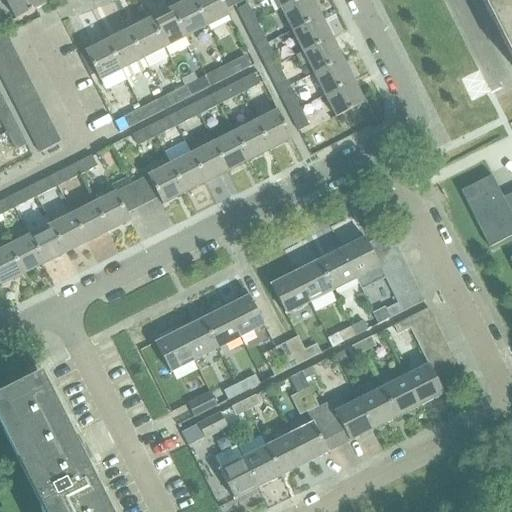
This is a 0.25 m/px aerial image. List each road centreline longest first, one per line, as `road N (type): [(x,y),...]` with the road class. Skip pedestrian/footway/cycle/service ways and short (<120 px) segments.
road 1 (residential): [(316,511),(504,414),(509,404),(388,141)]
road 2 (residential): [(63,308),(388,141)]
road 3 (residential): [(160,511),(63,308)]
road 4 (residential): [(388,141),(407,128),(410,114),(357,0)]
